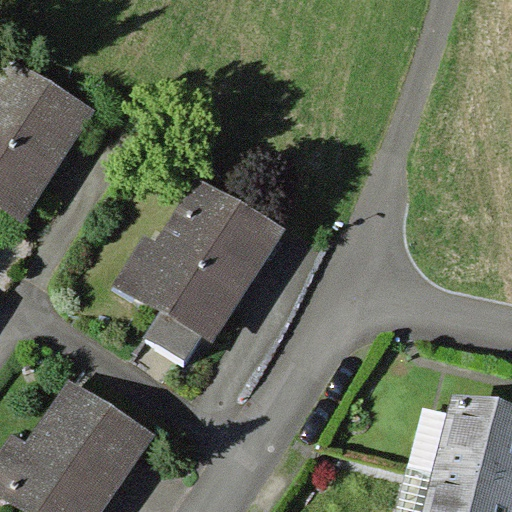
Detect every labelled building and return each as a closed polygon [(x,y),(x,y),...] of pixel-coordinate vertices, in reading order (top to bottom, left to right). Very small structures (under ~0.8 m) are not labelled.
[(0,210),(24,226),(96,110),(7,55),(0,66),(0,210)] [(144,236),(115,285),(160,312),(145,336),(186,360),(200,337),(213,344),(285,227),(195,173),(153,241),(144,236)] [(13,435),(0,454),(0,496),(24,511),(101,511),(153,434),(68,378),(25,443),(13,435)] [(511,408),(452,393),(447,413),(434,470),(511,488),(511,408)] [(434,470),(447,413),(422,407),(407,463),(434,470)] [(422,511),(434,470),(407,463),(394,511),(422,511)] [(511,511),(511,488),(434,470),(422,511),(511,511)]
